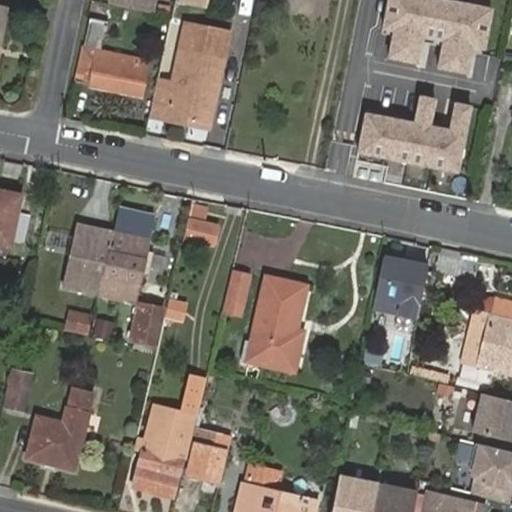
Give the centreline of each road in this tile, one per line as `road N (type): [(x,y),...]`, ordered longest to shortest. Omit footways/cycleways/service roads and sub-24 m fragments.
road 1 (residential): [(511,241),(42,140)]
road 2 (residential): [(42,140),(70,0)]
